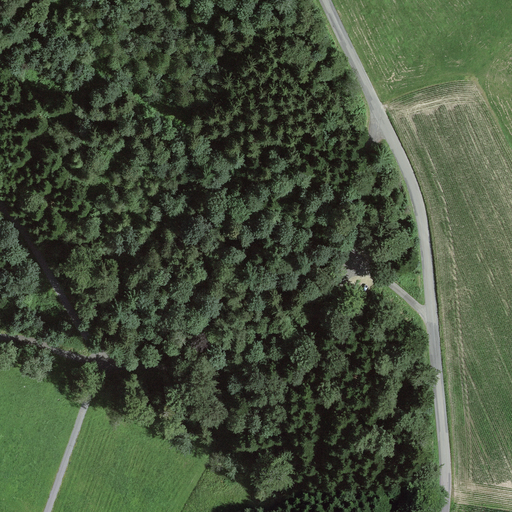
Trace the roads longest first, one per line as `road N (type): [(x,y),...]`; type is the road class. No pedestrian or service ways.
road 1 (unclassified): [(443,511),(445,453),(419,200),(326,0)]
road 2 (track): [(353,255),(296,341),(254,358),(167,369),(105,363)]
road 3 (track): [(105,363),(0,205)]
road 4 (track): [(105,363),(49,511)]
road 5 (track): [(353,255),(380,116)]
